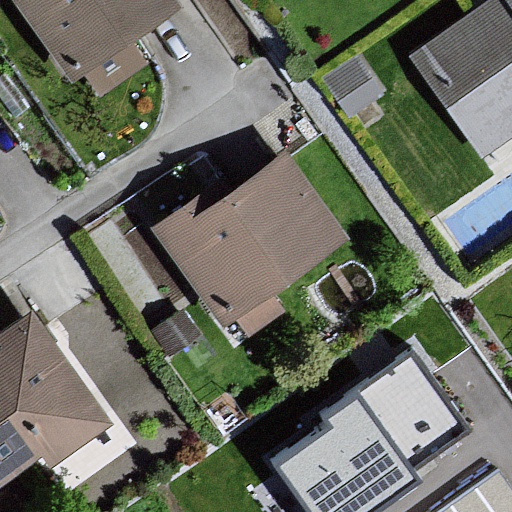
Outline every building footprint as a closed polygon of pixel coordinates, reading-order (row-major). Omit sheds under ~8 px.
[(172,0),(15,0),(11,3),(74,88),(180,10),(172,0)] [(511,0),(495,0),(409,60),(481,162),(511,140),(511,0)] [(355,247),(285,152),(206,210),(196,196),(151,229),(221,324),(251,342),(285,317),(276,305),(355,247)] [(0,489),(44,457),(57,467),(113,425),(28,312),(0,332),(0,489)] [(468,426),(413,345),(312,413),(320,424),(269,459),(304,511),(384,511),(435,478),(421,457),(468,426)] [(511,511),(511,472),(499,454),(416,511),(511,511)]
